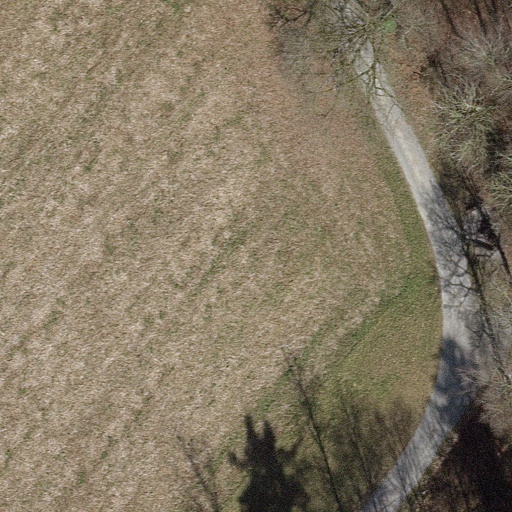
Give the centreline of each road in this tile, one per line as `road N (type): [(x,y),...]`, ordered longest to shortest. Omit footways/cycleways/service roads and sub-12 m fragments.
road 1 (track): [(343,0),(450,264),(458,342),(450,407)]
road 2 (track): [(511,323),(379,511)]
